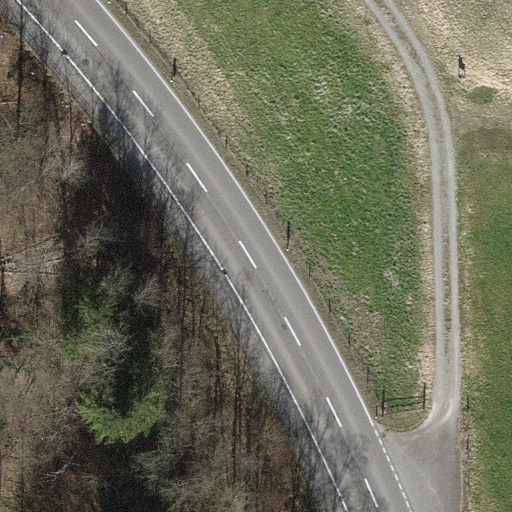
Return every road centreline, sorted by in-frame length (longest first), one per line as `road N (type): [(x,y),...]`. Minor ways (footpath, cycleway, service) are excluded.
road 1 (tertiary): [(59,0),(183,143),(383,511)]
road 2 (track): [(382,0),(410,35),(449,246),(445,433),(404,511)]
